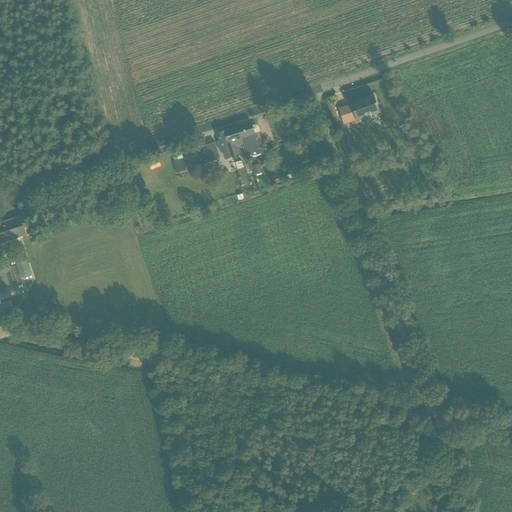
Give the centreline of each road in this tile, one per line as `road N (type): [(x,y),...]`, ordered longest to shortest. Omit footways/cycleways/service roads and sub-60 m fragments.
road 1 (unclassified): [(311,92),(467,511)]
road 2 (unclassified): [(0,198),(311,92)]
road 3 (unclassified): [(311,92),(511,24)]
